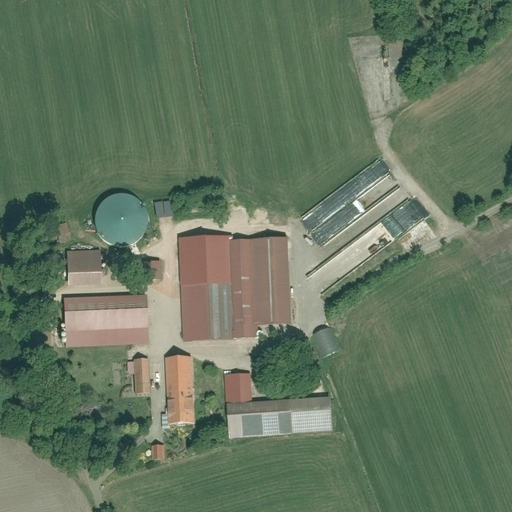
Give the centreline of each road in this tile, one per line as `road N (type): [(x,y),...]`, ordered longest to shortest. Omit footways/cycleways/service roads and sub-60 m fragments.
road 1 (residential): [(511,200),(257,348),(198,351),(175,340),(157,290),(40,293),(17,301)]
road 2 (residential): [(103,511),(65,393),(17,301)]
